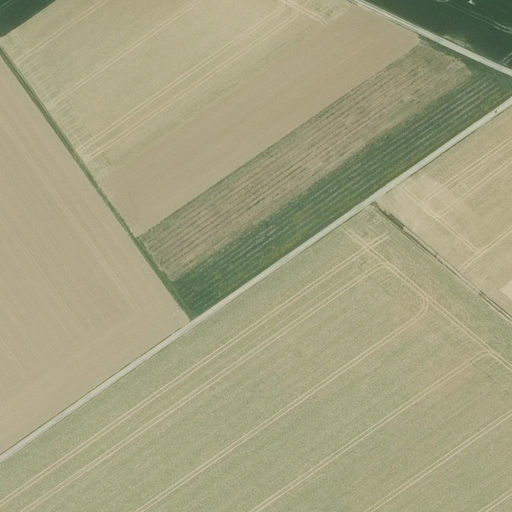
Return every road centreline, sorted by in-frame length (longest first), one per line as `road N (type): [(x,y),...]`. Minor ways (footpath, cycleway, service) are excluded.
road 1 (track): [(0,460),(511,102)]
road 2 (track): [(191,327),(0,56)]
road 3 (track): [(511,320),(369,203)]
road 4 (track): [(350,0),(511,75)]
